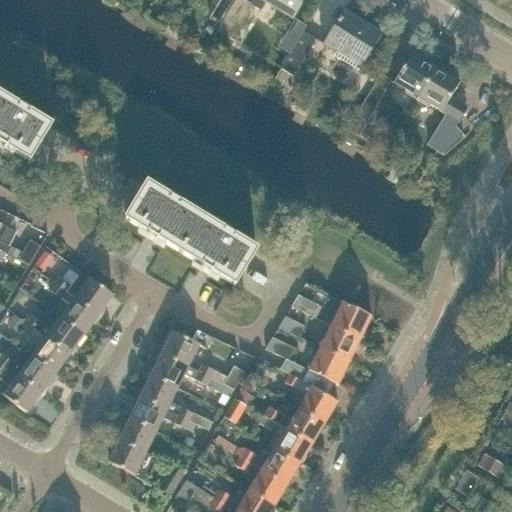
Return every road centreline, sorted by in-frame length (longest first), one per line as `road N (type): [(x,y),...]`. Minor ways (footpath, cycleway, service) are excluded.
road 1 (tertiary): [(335,511),(511,220)]
road 2 (residential): [(45,472),(153,295)]
road 3 (residential): [(153,295),(243,336),(259,333),(279,298),(275,283),(251,270)]
road 4 (residential): [(0,197),(56,225),(153,295)]
